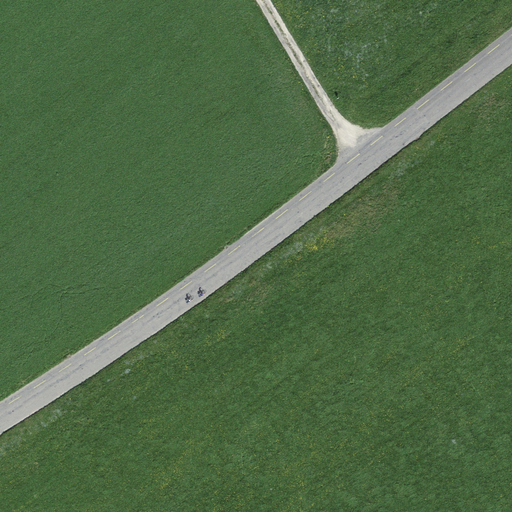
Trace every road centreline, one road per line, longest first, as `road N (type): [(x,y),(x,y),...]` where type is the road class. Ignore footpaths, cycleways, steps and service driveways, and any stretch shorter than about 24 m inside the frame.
road 1 (tertiary): [(0,420),(363,168),(511,50)]
road 2 (track): [(363,168),(262,0)]
